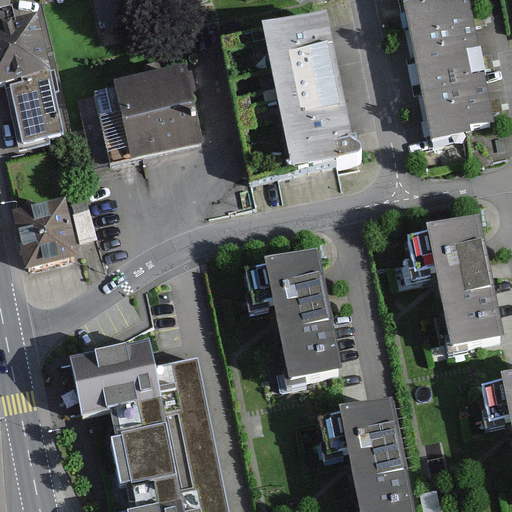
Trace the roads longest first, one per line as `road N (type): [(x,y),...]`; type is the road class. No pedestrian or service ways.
road 1 (residential): [(400,200),(237,233),(160,260),(49,332),(7,342)]
road 2 (residential): [(361,0),(400,200)]
road 3 (primary): [(40,511),(7,342)]
